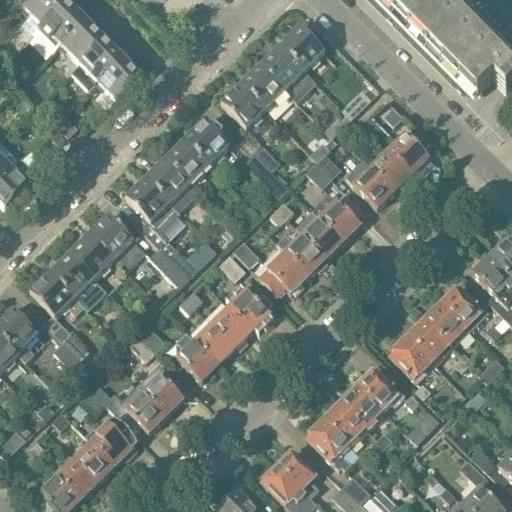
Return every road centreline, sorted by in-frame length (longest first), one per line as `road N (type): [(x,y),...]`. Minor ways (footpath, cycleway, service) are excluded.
road 1 (residential): [(494,175),(159,511)]
road 2 (residential): [(0,257),(262,0)]
road 3 (residential): [(494,175),(319,0)]
